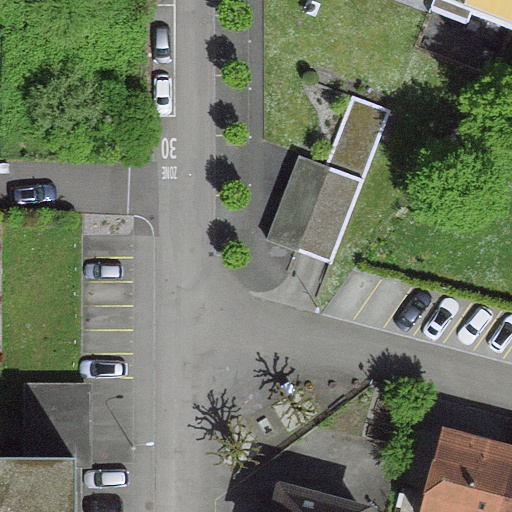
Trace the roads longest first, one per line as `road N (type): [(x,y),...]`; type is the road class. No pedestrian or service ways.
road 1 (residential): [(185,329),(511,407)]
road 2 (residential): [(188,0),(185,329)]
road 3 (residential): [(185,329),(180,511)]
